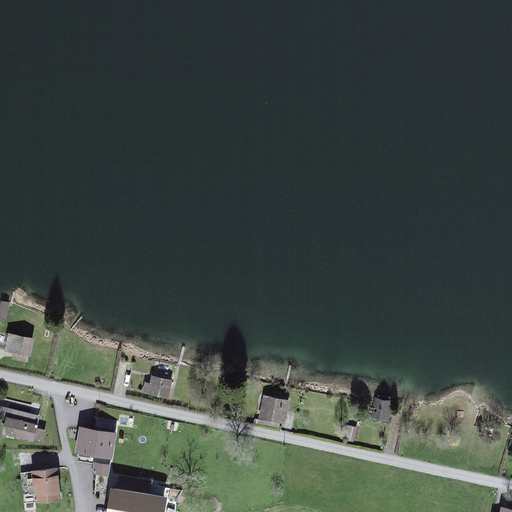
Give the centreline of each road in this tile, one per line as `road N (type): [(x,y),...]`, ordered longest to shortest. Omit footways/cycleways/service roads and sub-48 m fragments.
road 1 (residential): [(0,376),(511,487)]
road 2 (track): [(55,388),(78,511)]
